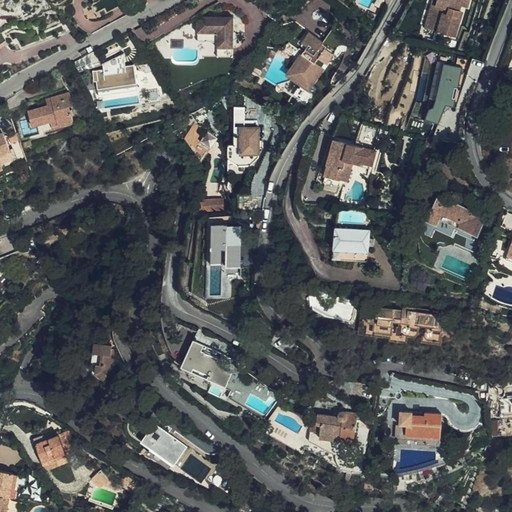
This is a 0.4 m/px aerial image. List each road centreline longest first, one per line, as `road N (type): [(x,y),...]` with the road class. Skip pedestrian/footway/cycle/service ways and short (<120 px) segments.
road 1 (residential): [(401,0),(361,71),(306,129),(274,190),(263,289),(274,312),(322,349),(317,373),(287,369),(176,306),(169,274),(187,168),(164,159),(135,197)]
road 2 (residential): [(417,511),(311,502),(154,375),(138,335),(155,232),(135,197)]
road 3 (residential): [(0,397),(34,395),(221,511)]
road 4 (residential): [(511,5),(485,72),(472,136),(477,164),(511,202)]
road 5 (residential): [(0,92),(173,0)]
road 6 (residential): [(135,197),(97,194),(0,231)]
